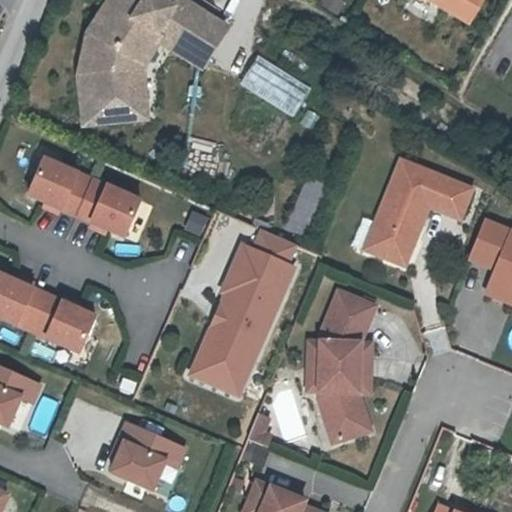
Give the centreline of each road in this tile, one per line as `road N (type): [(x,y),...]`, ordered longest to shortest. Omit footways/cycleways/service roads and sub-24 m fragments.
road 1 (residential): [(0,230),(161,292)]
road 2 (unknown): [(453,378),(422,256)]
